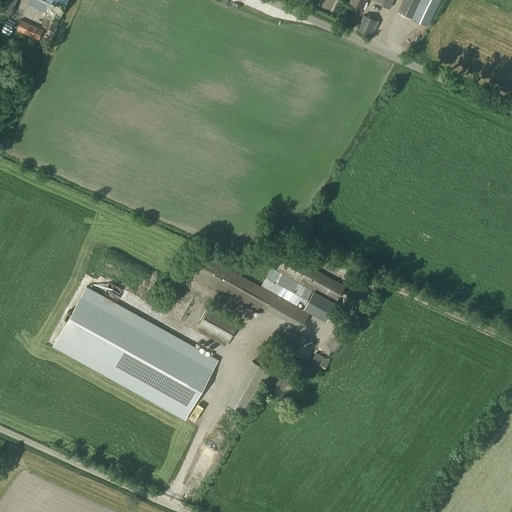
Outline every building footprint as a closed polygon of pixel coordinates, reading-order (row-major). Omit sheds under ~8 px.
[(0,0),(0,12),(9,16),(15,0),(0,0)] [(27,0),(26,3),(45,12),(42,19),(44,20),(42,25),(53,30),(58,18),(59,18),(67,0),(27,0)] [(350,0),(349,3),(361,9),(365,0),(370,0),(374,2),(374,3),(389,10),(394,0),(350,0)] [(404,0),(398,14),(427,27),(439,0),(404,0)] [(363,18),(358,29),(369,34),(374,23),(363,18)] [(21,20),(16,31),(38,41),(43,30),(21,20)] [(200,253),(188,274),(263,315),(265,310),(300,329),(309,314),(200,253)] [(285,254),(276,270),(336,303),(345,287),(285,254)] [(345,264),(341,272),(349,275),(352,267),(345,264)] [(271,268),(261,286),(296,305),(299,300),(305,303),(311,291),(271,268)] [(108,283),(105,290),(118,295),(120,288),(108,283)] [(82,288),(49,348),(183,423),(216,362),(82,288)] [(123,291),(119,298),(133,307),(137,300),(123,291)] [(313,292),(303,309),(325,321),(335,304),(313,292)] [(195,295),(197,302),(204,300),(202,293),(195,295)] [(209,308),(196,332),(225,348),(238,324),(209,308)] [(352,317),(346,323),(354,329),(359,323),(352,317)] [(341,327),(326,347),(336,354),(350,333),(341,327)] [(287,332),(282,341),(289,345),(286,352),(304,362),(306,357),(308,358),(309,355),(308,354),(314,344),(299,336),(298,338),(287,332)] [(316,353),(310,363),(324,371),(329,361),(316,353)] [(251,363),(228,405),(246,415),(269,372),(251,363)] [(218,433),(225,436),(230,422),(222,420),(218,433)]
